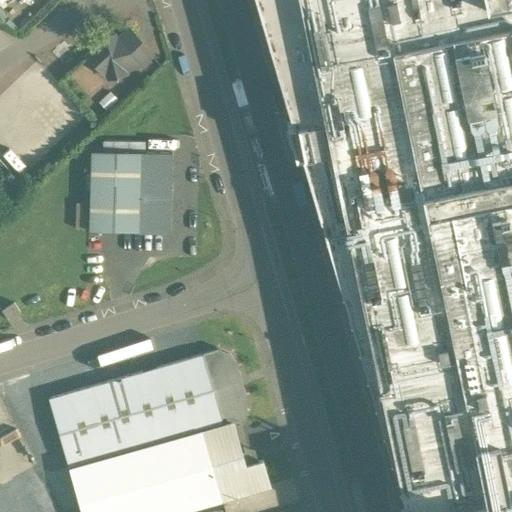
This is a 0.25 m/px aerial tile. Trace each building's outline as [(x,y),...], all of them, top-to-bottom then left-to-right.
[(511,511),(511,0),(258,0),(398,511),(511,511)] [(114,35),(97,40),(98,44),(84,57),(103,76),(106,73),(108,79),(125,74),(123,69),(141,64),(150,56),(127,31),(118,39),(115,40),(114,35)] [(169,153),(89,153),(89,231),(170,231),(169,153)] [(11,301),(0,308),(8,319),(19,312),(11,301)] [(236,368),(229,355),(218,351),(203,355),(222,424),(231,422),(231,423),(238,421),(245,410),(244,396),(236,368)] [(203,355),(48,399),(68,468),(69,468),(200,431),(222,424),(203,355)] [(231,423),(231,422),(222,424),(200,431),(220,500),(269,486),(262,461),(243,466),(231,423)] [(200,431),(69,468),(81,511),(178,511),(220,500),(200,431)]
